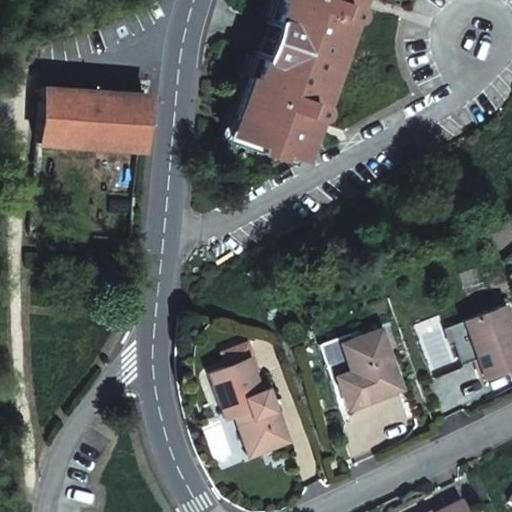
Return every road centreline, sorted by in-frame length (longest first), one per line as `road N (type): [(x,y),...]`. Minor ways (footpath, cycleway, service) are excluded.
road 1 (tertiary): [(193,0),(181,44),(153,332)]
road 2 (residential): [(319,511),(511,421)]
road 3 (residential): [(153,332),(93,397),(52,511)]
road 4 (tertiary): [(153,332),(159,412),(200,511)]
